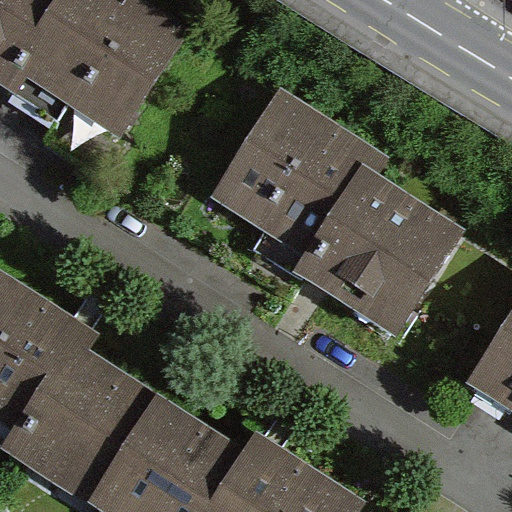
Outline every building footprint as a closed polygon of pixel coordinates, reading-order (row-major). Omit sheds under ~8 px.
[(0,0),(0,88),(11,96),(23,77),(120,141),(190,34),(137,0),(0,0)] [(287,98),(220,204),(314,263),(304,279),(401,340),(467,234),(380,180),(390,162),(287,98)] [(12,444),(105,503),(165,409),(78,354),(90,337),(0,280),(0,411),(24,426),(12,444)] [(511,331),(472,393),(511,418),(511,331)] [(247,460),(165,409),(105,503),(120,511),(352,511),(357,505),(258,443),(247,460)]
